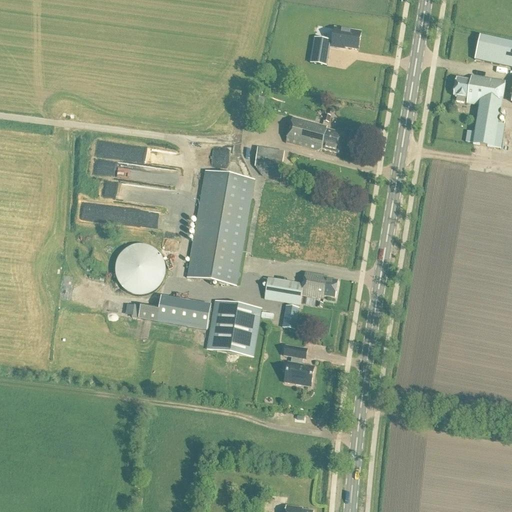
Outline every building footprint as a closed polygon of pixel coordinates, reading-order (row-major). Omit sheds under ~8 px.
[(315,40),(310,65),(327,67),(330,48),(332,48),(332,49),(338,50),(338,49),(358,52),(361,34),(335,30),(332,44),(331,44),(331,43),(315,40)] [(511,45),(480,38),(475,62),(511,69),(511,45)] [(466,144),(473,145),(473,146),(501,151),(505,127),(498,126),(500,110),(501,110),(505,84),(471,78),(471,82),(457,80),(454,98),(457,98),(456,104),(465,105),(465,100),(468,100),(467,105),(480,107),(475,134),(468,133),(466,144)] [(327,129),(292,119),(286,145),(316,153),(321,151),(339,155),(344,136),(326,131),(327,129)] [(98,146),(97,156),(129,161),(130,151),(98,146)] [(284,154),(257,150),(254,168),(262,177),(280,180),(284,154)] [(114,174),(106,174),(107,167),(96,166),(95,175),(113,176),(114,174)] [(152,166),(152,184),(163,184),(164,166),(152,166)] [(255,182),(206,173),(187,280),(236,288),(255,182)] [(122,254),(114,265),(113,279),(119,291),(130,299),(144,300),(156,294),(164,282),(165,269),(159,256),(148,249),(134,248),(122,254)] [(304,287),(268,281),(265,301),(300,307),(302,297),(324,301),(324,298),(335,300),(338,283),(327,281),(327,278),(306,274),(304,287)] [(62,293),(72,294),(73,282),(63,282),(62,293)] [(139,307),(138,314),(186,321),(185,327),(206,330),(210,304),(159,297),(158,310),(139,307)] [(261,311),(216,303),(208,351),(253,359),(261,311)] [(299,310),(287,308),(283,329),(296,332),(299,310)] [(306,362),(307,352),(286,348),(284,358),(292,359),(291,365),(288,365),(285,385),(311,389),(315,369),(302,367),(303,361),(306,362)] [(143,501),(132,499),(131,508),(141,509),(143,501)]
